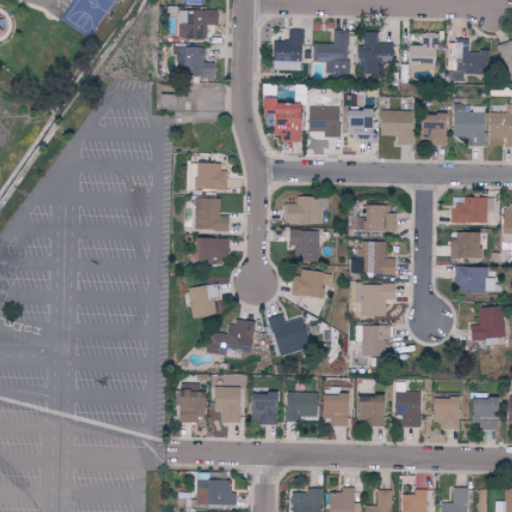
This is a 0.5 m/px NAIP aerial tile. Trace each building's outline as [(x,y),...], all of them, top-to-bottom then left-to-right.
[(206,40),(205,26),(215,26),(215,10),(177,11),(177,40),(206,40)] [(271,41),(271,70),(301,71),(302,31),(287,30),(286,42),(271,41)] [(348,32),(332,32),(332,45),(313,44),(312,62),(326,62),(326,74),(351,75),(351,62),(348,62),(348,32)] [(436,34),(421,34),(421,47),(408,46),(408,70),(435,70),(436,34)] [(383,75),(383,63),(393,63),(393,44),(378,44),(378,36),(358,36),(358,75),(383,75)] [(452,40),(450,82),(463,82),(463,75),(483,75),(484,65),(488,65),(489,52),(469,51),(469,41),(452,40)] [(511,80),(511,41),(498,43),(502,71),(509,69),(511,81),(511,80)] [(203,48),(175,47),(174,84),(186,84),(186,77),(212,78),(213,64),(202,63),(203,48)] [(260,99),(273,99),(273,85),(260,85),(260,99)] [(414,109),(414,98),(386,98),(385,109),(414,109)] [(296,104),(270,104),(270,100),(256,99),(256,115),(268,115),(268,127),(273,127),(273,141),(296,141),(296,104)] [(487,113),(487,146),(503,146),(503,148),(511,147),(511,105),(504,106),(504,113),(487,113)] [(467,106),(450,106),(450,138),(467,138),(467,147),(483,147),(483,113),(467,113),(467,106)] [(305,132),(323,133),(323,138),(338,138),(338,108),(305,108),(305,132)] [(370,142),(370,111),(342,110),(342,135),(352,135),(352,142),(370,142)] [(395,136),(395,146),(410,146),(411,112),(378,111),(378,136),(395,136)] [(418,114),(417,144),(443,145),(444,115),(418,114)] [(226,171),(219,171),(219,165),(192,164),(191,190),(225,191),(226,171)] [(320,198),(295,197),(295,204),(283,204),(283,223),(320,224),(320,198)] [(486,224),(486,212),(493,212),(493,198),(462,198),(462,205),(451,205),(450,223),(486,224)] [(219,199),(194,199),(193,230),(227,231),(227,216),(218,216),(219,199)] [(511,203),(508,204),(508,211),(499,211),(500,243),(511,242),(511,203)] [(395,232),(394,214),(388,214),(388,206),(360,206),(361,218),(356,218),(356,232),(395,232)] [(318,262),(318,232),(287,231),(287,246),(294,246),(294,262),(318,262)] [(455,240),(448,240),(447,258),(476,259),(477,234),(455,233),(455,240)] [(228,240),(191,239),(190,261),(228,261),(228,240)] [(366,242),(357,242),(356,258),(366,258),(366,242)] [(386,242),(367,242),(366,274),(394,275),(395,259),(386,259),(386,242)] [(363,260),(346,260),(346,274),(362,274),(363,260)] [(487,269),(454,267),(453,286),(461,286),(461,292),(494,294),(494,287),(487,287),(487,269)] [(322,274),(296,269),(291,294),(318,299),(322,274)] [(359,316),(385,317),(385,300),(393,300),(393,285),(353,284),(353,298),(359,298),(359,316)] [(187,288),(191,318),(215,316),(213,299),(217,298),(216,285),(187,288)] [(477,308),(478,326),(469,327),(470,342),(485,341),(485,345),(498,345),(497,338),(504,338),(502,307),(477,308)] [(267,318),(275,354),(307,347),(301,319),(284,323),(282,315),(267,318)] [(251,322),(233,320),(232,336),(205,334),(203,354),(224,356),(225,351),(248,353),(251,322)] [(360,357),(388,358),(388,327),(356,326),(355,342),(361,343),(360,357)] [(259,352),(259,334),(248,334),(249,352),(259,352)] [(198,384),(175,385),(177,424),(196,423),(196,417),(204,417),(203,392),(198,392),(198,384)] [(240,423),(239,387),(212,388),(213,423),(240,423)] [(421,394),(394,392),(393,416),(403,416),(402,427),(420,428),(421,394)] [(317,394),(285,393),(284,423),(296,423),(296,417),(317,418),(317,394)] [(248,394),(248,418),(260,417),(260,425),(278,425),(277,394),(248,394)] [(495,398),(484,398),(484,394),(469,394),(468,423),(478,423),(477,430),(494,431),(495,398)] [(320,395),(320,419),(330,419),(330,427),(347,427),(347,396),(320,395)] [(356,398),(357,427),(382,427),(381,397),(356,398)] [(431,397),(431,422),(440,422),(439,429),(459,430),(460,398),(440,397),(440,398),(431,397)] [(234,505),(234,493),(228,493),(228,480),(202,479),(203,473),(194,473),(194,504),(234,505)] [(464,511),(466,488),(451,487),(450,503),(438,503),(438,511),(437,511),(436,511),(464,511)] [(352,488),(338,488),(338,495),(326,495),(325,511),(359,511),(351,511),(352,488)] [(492,511),(511,511),(511,488),(501,489),(501,501),(492,501),(492,511)] [(289,511),(321,511),(321,490),(289,490),(289,511)] [(375,505),(364,505),(363,511),(390,511),(391,491),(375,490),(375,505)] [(398,511),(425,511),(426,490),(412,490),(412,496),(398,495),(398,511)] [(474,511),(484,511),(484,490),(474,490),(474,511)] [(194,495),(176,495),(176,506),(194,507),(194,495)]
